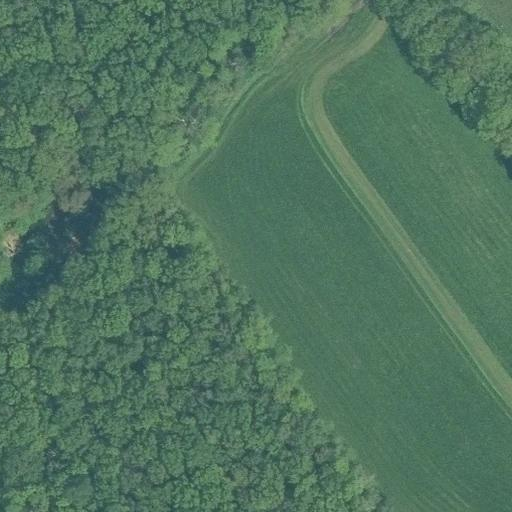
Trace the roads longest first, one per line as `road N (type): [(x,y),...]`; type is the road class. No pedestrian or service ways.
road 1 (track): [(0,315),(158,185)]
road 2 (track): [(511,117),(407,0)]
